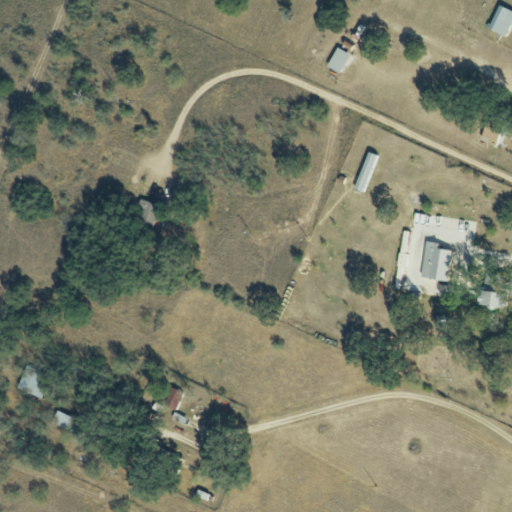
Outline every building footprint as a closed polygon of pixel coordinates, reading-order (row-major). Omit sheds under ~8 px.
[(488,30),(507,36),(511,21),(511,10),(496,5),(488,30)] [(326,67),(339,74),(350,55),(336,48),(326,67)] [(159,204),(140,200),(135,219),(154,224),(159,204)] [(438,249),(438,243),(425,242),(421,278),(448,281),(451,250),(438,249)] [(503,276),(485,273),(479,305),(504,309),(507,294),(500,293),(503,276)] [(49,373),(24,367),(17,391),(42,398),(49,373)] [(183,394),(171,388),(162,405),(174,411),(183,394)]
